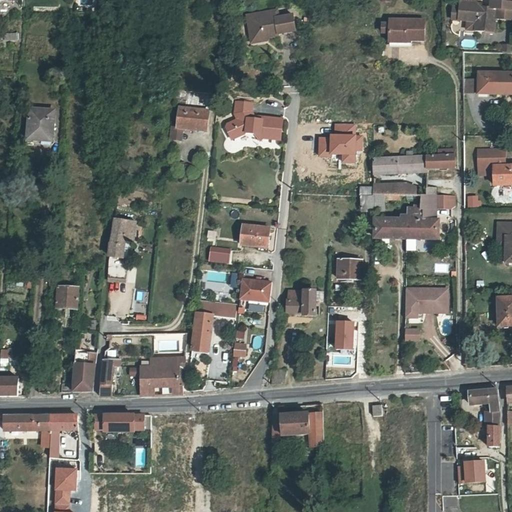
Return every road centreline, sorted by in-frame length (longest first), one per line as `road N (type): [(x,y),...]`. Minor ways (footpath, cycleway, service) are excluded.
road 1 (unknown): [(86,406),(103,328),(190,329),(211,142)]
road 2 (unknown): [(461,380),(458,95),(450,71),(432,60)]
road 3 (residential): [(254,396),(269,359),(295,105)]
road 4 (secondary): [(0,407),(208,399)]
road 5 (secondary): [(254,396),(433,382)]
road 6 (residential): [(501,377),(505,511)]
road 7 (residential): [(433,511),(433,382)]
